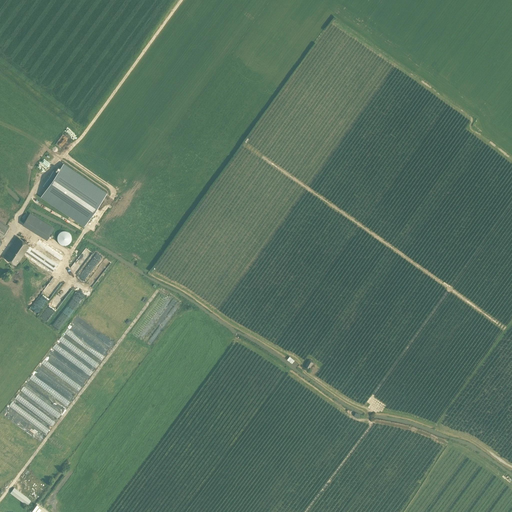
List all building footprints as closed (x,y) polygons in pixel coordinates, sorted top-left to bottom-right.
[(47,186),(41,195),(87,227),(109,195),(63,163),(57,172),(53,169),(43,184),(47,186)] [(22,225),(47,240),(54,228),(29,213),(22,225)] [(0,238),(1,239),(8,229),(9,227),(0,220),(0,238)] [(66,245),(71,242),(72,236),(68,231),(62,230),(57,234),(57,240),(60,245),(66,245)] [(34,248),(18,237),(4,257),(16,265),(24,253),(53,273),(64,256),(39,239),(34,248)] [(165,326),(181,303),(170,295),(153,319),(156,322),(159,317),(163,320),(164,319),(166,320),(163,324),(165,326)] [(94,371),(99,362),(75,345),(82,334),(87,337),(87,338),(108,352),(111,347),(73,321),(70,325),(76,329),(73,334),(67,330),(59,342),(68,348),(68,349),(74,353),(89,363),(87,366),(94,371)] [(147,343),(150,346),(161,331),(158,329),(147,343)] [(79,391),(93,371),(56,344),(53,348),(58,352),(56,355),(50,351),(41,363),(79,391)] [(309,360),(305,366),(310,368),(313,362),(309,360)] [(38,366),(30,379),(59,399),(57,402),(65,408),(76,393),(38,366)] [(58,418),(61,413),(24,386),(20,391),(58,418)] [(9,406),(47,432),(50,428),(12,402),(9,406)] [(14,487),(10,492),(27,505),(32,500),(14,487)] [(0,511),(23,511),(0,494),(0,511)]
